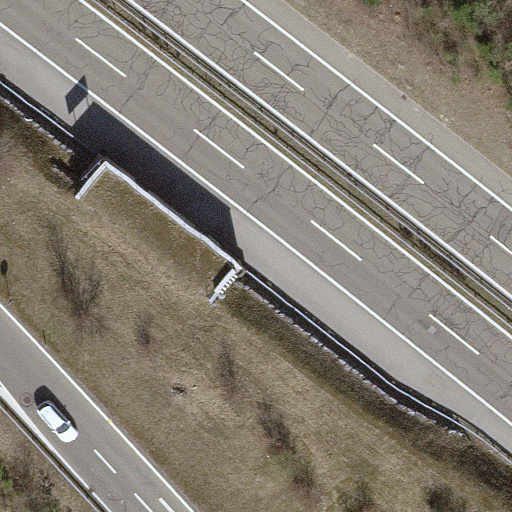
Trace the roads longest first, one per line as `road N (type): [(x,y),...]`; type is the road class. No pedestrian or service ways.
road 1 (motorway): [(21,0),(511,386)]
road 2 (motorway): [(511,251),(186,0)]
road 3 (motorway): [(0,354),(146,511)]
